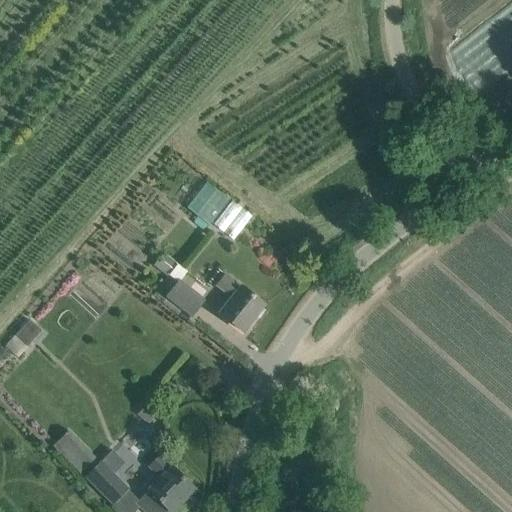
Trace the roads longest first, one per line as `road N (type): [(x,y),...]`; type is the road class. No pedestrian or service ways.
road 1 (unclassified): [(230,511),(265,379),(327,293),(466,184)]
road 2 (unclassified): [(466,184),(403,77),(393,0)]
